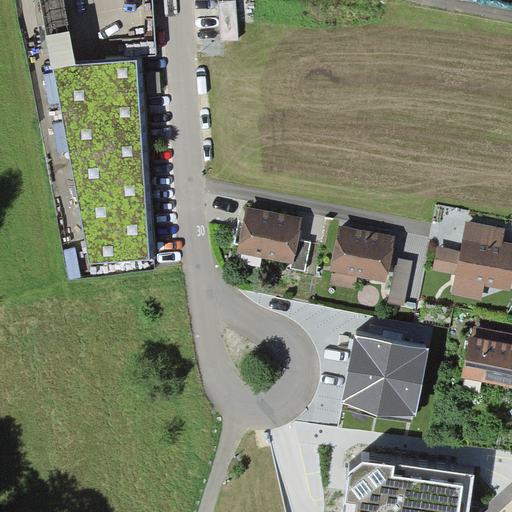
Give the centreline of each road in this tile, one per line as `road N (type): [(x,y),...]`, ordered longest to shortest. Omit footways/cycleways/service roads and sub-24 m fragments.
road 1 (residential): [(197,265),(223,304),(300,358),(295,395),(271,413),(228,399),(213,364)]
road 2 (residential): [(182,0),(197,265)]
